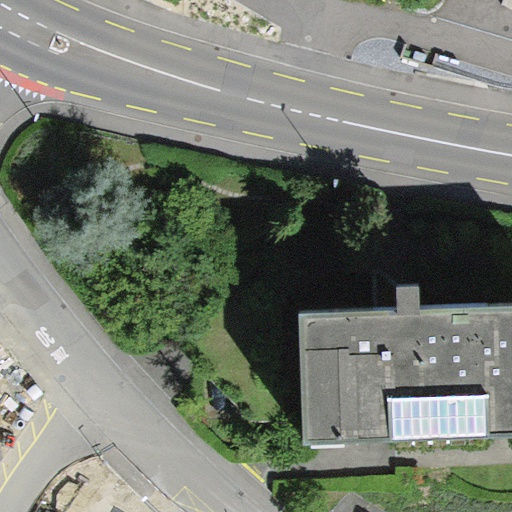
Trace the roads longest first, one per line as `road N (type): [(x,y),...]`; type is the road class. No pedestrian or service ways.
road 1 (secondary): [(511,149),(291,110),(97,54),(0,12)]
road 2 (residential): [(215,511),(73,369),(0,267)]
